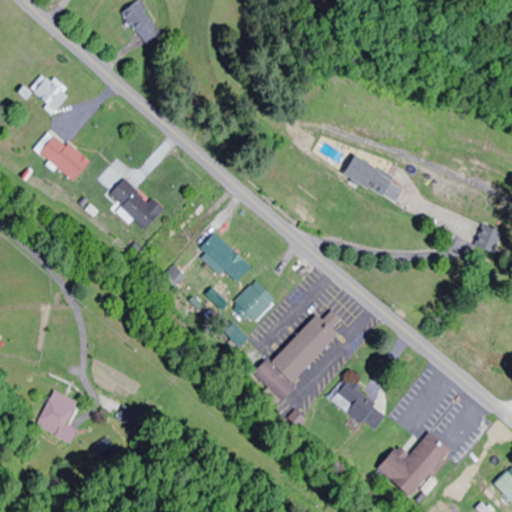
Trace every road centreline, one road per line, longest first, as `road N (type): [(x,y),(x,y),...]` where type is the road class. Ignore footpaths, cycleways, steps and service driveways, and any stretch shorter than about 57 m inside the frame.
road 1 (tertiary): [(511,420),(23,0)]
road 2 (residential): [(78,51),(215,0)]
